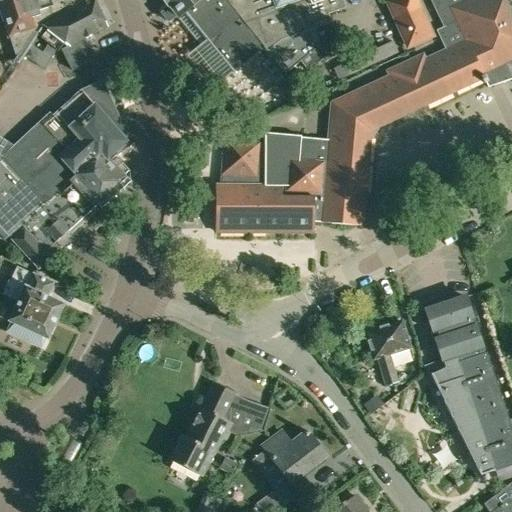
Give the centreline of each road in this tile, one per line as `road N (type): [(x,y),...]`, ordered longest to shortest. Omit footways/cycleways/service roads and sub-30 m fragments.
road 1 (residential): [(267,332),(320,291),(511,192)]
road 2 (tertiary): [(134,256),(148,108),(126,0)]
road 3 (residential): [(419,511),(325,387),(267,332)]
road 4 (residential): [(122,284),(223,333),(267,332)]
road 5 (residential): [(267,332),(246,309),(134,256)]
road 6 (tertiary): [(56,408),(122,284)]
